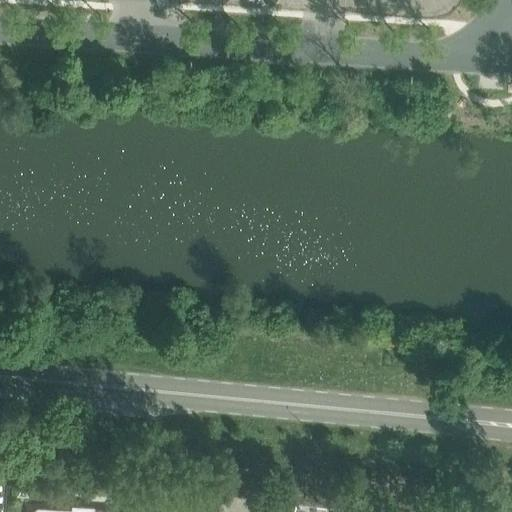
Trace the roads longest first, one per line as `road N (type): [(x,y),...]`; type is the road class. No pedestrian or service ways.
road 1 (tertiary): [(511,418),(0,368)]
road 2 (tertiary): [(0,387),(511,437)]
road 3 (unclassified): [(474,58),(0,29)]
